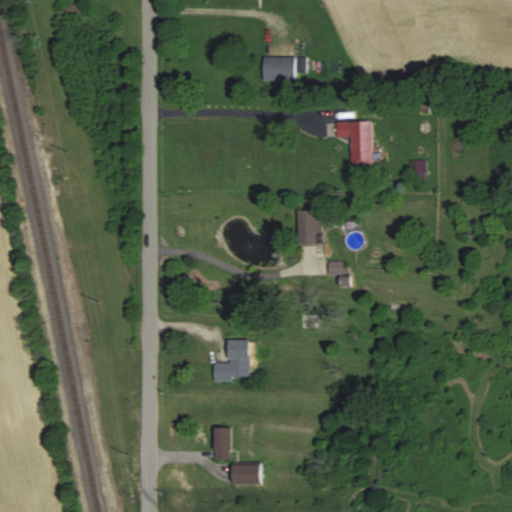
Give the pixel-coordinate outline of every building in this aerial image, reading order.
[(267,81),(298,81),(298,57),(267,57),(267,81)] [(376,122),(340,123),(340,138),(354,138),(355,164),(377,164),(376,122)] [(301,211),(301,245),(320,245),(320,234),(325,234),(325,211),(301,211)] [(346,262),(331,262),(331,275),(346,274),(346,262)] [(217,364),(217,382),(237,382),(237,377),(253,377),(253,340),(231,341),(232,363),(217,364)] [(235,429),(219,428),(219,460),(234,460),(235,429)] [(265,467),(238,466),(237,484),(265,484),(265,467)]
